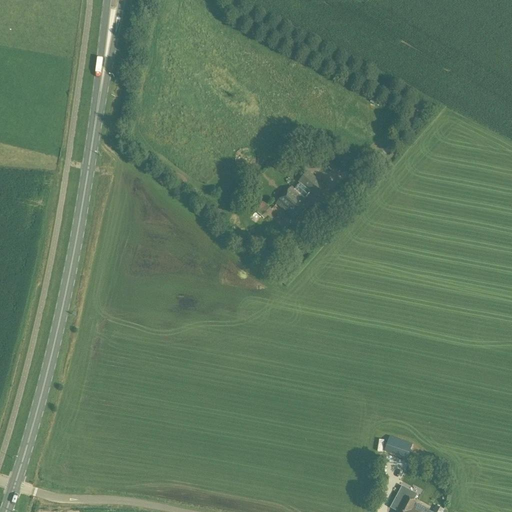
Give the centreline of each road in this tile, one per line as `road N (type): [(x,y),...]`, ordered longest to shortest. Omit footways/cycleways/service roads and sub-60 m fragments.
road 1 (primary): [(15,487),(58,326),(116,0)]
road 2 (track): [(231,0),(244,21),(410,105),(414,119),(390,148),(344,176)]
road 3 (unclassified): [(180,511),(60,501),(15,487)]
